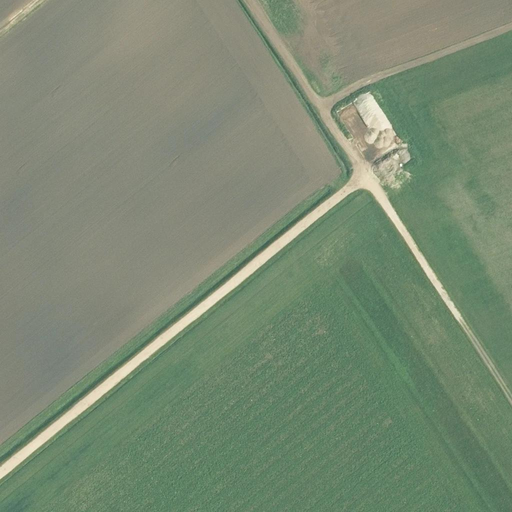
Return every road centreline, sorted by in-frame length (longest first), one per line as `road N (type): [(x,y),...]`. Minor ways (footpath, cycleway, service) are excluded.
road 1 (track): [(0,473),(364,175)]
road 2 (track): [(364,175),(511,401)]
road 3 (track): [(250,0),(364,175)]
